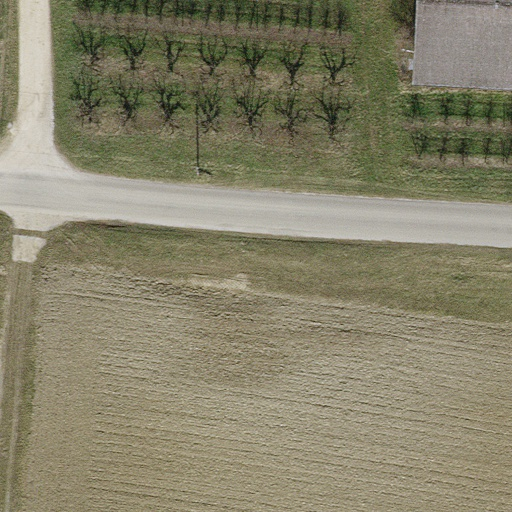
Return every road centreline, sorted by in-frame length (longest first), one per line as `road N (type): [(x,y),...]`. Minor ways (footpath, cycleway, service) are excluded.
road 1 (unclassified): [(511,222),(0,188)]
road 2 (track): [(29,191),(2,511)]
road 3 (track): [(29,191),(35,0)]
